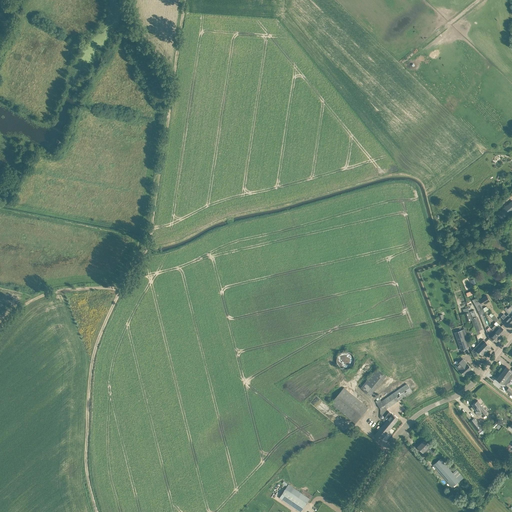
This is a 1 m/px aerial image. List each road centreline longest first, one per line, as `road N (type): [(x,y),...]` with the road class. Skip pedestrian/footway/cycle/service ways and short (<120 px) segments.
road 1 (track): [(187,0),(142,259),(124,285)]
road 2 (track): [(99,511),(88,488),(92,356),(124,285)]
road 3 (unclassified): [(345,511),(406,423),(478,376)]
road 4 (track): [(0,334),(28,301),(59,288),(124,285)]
